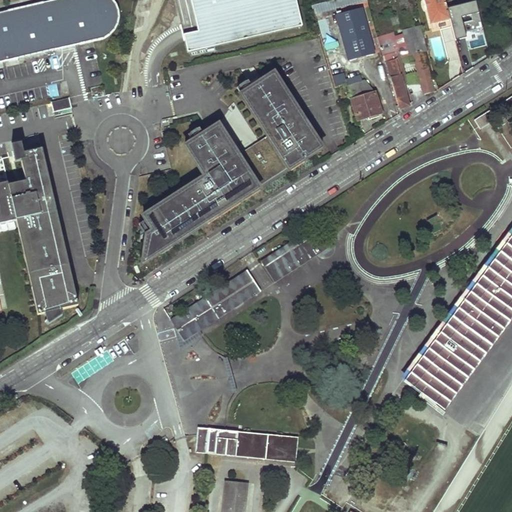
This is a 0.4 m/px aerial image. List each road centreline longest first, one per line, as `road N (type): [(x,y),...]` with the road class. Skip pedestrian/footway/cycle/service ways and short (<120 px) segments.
road 1 (residential): [(511,64),(0,386)]
road 2 (unknown): [(479,155),(430,170),(385,198),(358,250),(375,270),(414,263),(447,247),(494,199)]
road 3 (unknown): [(494,199),(503,184),(500,167),(470,156),(456,169),(455,187),(467,201),(485,203)]
